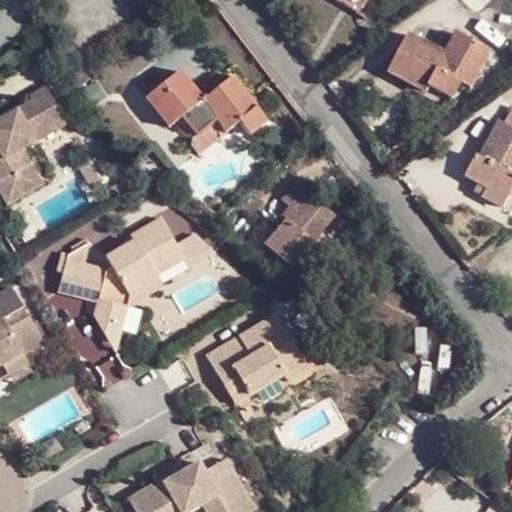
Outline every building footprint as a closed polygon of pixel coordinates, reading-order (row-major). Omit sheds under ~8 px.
[(364,19),(379,0),(343,0),(341,4),(364,19)] [(472,90),(496,50),(461,31),(449,50),(417,30),(394,71),(431,94),(436,87),(454,97),(462,83),(472,90)] [(246,141),(269,124),(236,80),(226,87),(205,102),(197,92),(183,72),(163,88),(166,91),(155,99),(175,125),(179,122),(194,141),(213,127),(222,138),(236,128),(246,141)] [(205,102),(226,87),(218,77),(197,92),(205,102)] [(171,128),(175,125),(155,99),(166,91),(163,88),(148,98),(171,128)] [(28,165),(35,161),(29,149),(49,136),(28,96),(11,103),(14,108),(0,115),(0,128),(0,130),(0,129),(0,198),(8,214),(44,195),(28,165)] [(195,159),(222,138),(213,127),(186,147),(195,159)] [(509,210),(511,204),(511,127),(511,129),(506,127),(487,159),(482,157),(471,175),(491,187),(486,197),(509,210)] [(29,149),(35,161),(55,149),(49,136),(29,149)] [(305,239),(327,215),(305,195),(314,184),(301,173),(278,200),(287,207),(255,244),(289,273),(314,247),(305,239)] [(161,217),(145,225),(167,265),(182,257),(161,217)] [(130,257),(143,282),(152,275),(152,274),(167,265),(145,225),(130,234),(132,237),(129,238),(138,252),(130,257)] [(122,243),(130,257),(138,252),(129,238),(122,243)] [(66,254),(66,257),(92,257),(94,241),(66,254)] [(125,260),(130,257),(122,243),(117,247),(125,260)] [(122,295),(143,282),(130,257),(125,260),(117,247),(115,248),(101,259),(92,257),(66,257),(61,290),(87,295),(90,279),(103,283),(99,298),(97,311),(117,318),(122,295)] [(143,282),(149,291),(158,285),(152,275),(143,282)] [(87,295),(99,298),(103,283),(90,279),(87,295)] [(129,302),(149,291),(143,282),(122,295),(117,318),(97,311),(96,315),(120,348),(129,302)] [(0,310),(2,314),(0,315),(0,366),(4,365),(10,375),(31,363),(26,354),(44,342),(12,288),(0,295),(0,310)] [(215,351),(242,400),(275,380),(280,386),(300,374),(268,320),(215,351)] [(230,407),(242,400),(215,351),(202,359),(230,407)] [(213,479),(233,467),(226,456),(207,467),(213,479)] [(251,511),(257,509),(233,467),(213,479),(207,467),(202,460),(166,479),(172,488),(161,494),(157,484),(154,480),(131,494),(141,511),(189,511),(205,504),(209,511),(251,511)] [(172,488),(166,479),(157,484),(161,494),(172,488)]
